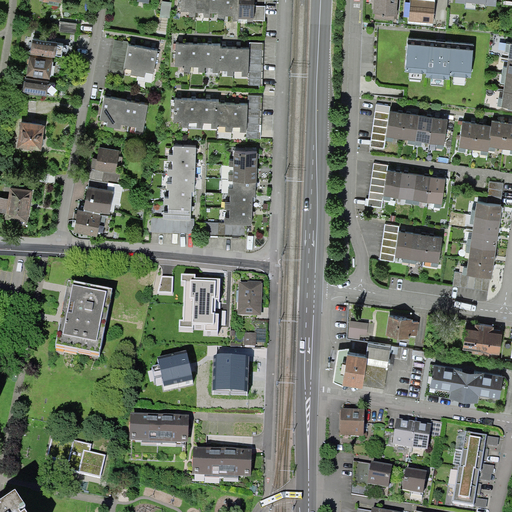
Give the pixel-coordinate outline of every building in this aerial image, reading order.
[(179,0),(179,10),(194,11),(194,0),(179,0)] [(194,0),(194,11),(208,11),(208,0),(194,0)] [(208,0),(208,11),(223,12),(223,0),(208,0)] [(223,15),(237,15),(237,0),(223,0),(223,12),(223,15)] [(237,0),(237,15),(252,16),(252,6),(252,0),(237,0)] [(375,0),(374,17),(393,19),(394,0),(375,0)] [(494,0),(460,0),(465,0),(464,7),(484,8),(485,2),(494,3),(494,0)] [(159,16),(167,17),(169,3),(160,2),(159,16)] [(263,6),(252,6),(252,16),(252,20),(263,21),(263,6)] [(58,22),(57,31),(73,33),(75,24),(58,22)] [(49,38),(40,36),(39,40),(32,39),(29,53),(30,53),(49,56),(52,57),(52,54),(60,55),(61,45),(54,44),(54,42),(49,41),(49,38)] [(448,77),(449,73),(470,75),(472,44),(407,39),(404,69),(425,71),(425,75),(448,77)] [(106,76),(120,78),(122,68),(127,44),(127,43),(112,40),(106,76)] [(174,65),(188,66),(189,43),(175,42),(174,65)] [(188,66),(203,66),(204,44),(189,43),(188,66)] [(248,43),(247,48),(247,71),(246,86),(260,86),(261,43),(248,43)] [(130,69),(129,74),(136,75),(141,47),(127,44),(122,68),(130,69)] [(203,66),(218,67),(218,47),(218,44),(204,44),(203,66)] [(156,49),(141,47),(136,75),(143,76),(144,71),(151,73),(156,49)] [(217,70),(232,70),(233,47),(218,47),(218,67),(217,70)] [(232,70),(247,71),(247,48),(233,47),(232,70)] [(30,53),(25,77),(44,81),(49,56),(30,53)] [(22,95),(44,96),(45,93),(51,94),(53,84),(47,83),(47,81),(44,81),(25,77),(24,77),(21,91),(22,92),(22,95)] [(511,91),(504,90),(501,105),(511,107),(511,91)] [(105,121),(104,126),(111,127),(117,99),(102,96),(98,120),(105,121)] [(260,97),(246,97),(245,104),(245,127),(244,140),(258,140),(260,97)] [(172,121),(186,122),(187,99),(173,98),(172,121)] [(131,101),(117,99),(111,127),(118,128),(119,124),(127,125),(131,101)] [(186,122),(201,122),(202,99),(187,99),(186,122)] [(201,122),(216,123),(216,103),(216,100),(202,99),(201,122)] [(134,126),(134,131),(141,132),(146,104),(131,101),(127,125),(134,126)] [(215,126),(230,126),(231,103),(216,103),(216,123),(215,126)] [(230,126),(245,127),(245,104),(231,103),(230,126)] [(375,104),(374,111),(388,113),(389,111),(389,106),(375,104)] [(374,111),(373,118),(387,120),(388,113),(374,111)] [(403,113),(389,111),(388,113),(387,120),(386,127),(385,134),(400,136),(403,113)] [(418,115),(403,113),(400,136),(414,138),(418,115)] [(432,117),(418,115),(414,138),(429,140),(432,117)] [(446,119),(432,117),(429,140),(443,143),(446,119)] [(373,118),(372,125),(386,127),(387,120),(373,118)] [(506,123),(491,120),(491,126),(488,144),(502,146),(506,123)] [(476,123),(462,121),(458,145),(473,147),(476,123)] [(39,147),(41,144),(42,141),(40,138),(38,138),(40,126),(20,123),(18,133),(16,133),(15,139),(17,139),(16,145),(23,146),(22,149),(29,150),(29,147),(37,148),(37,146),(39,147)] [(491,126),(476,123),(473,147),(487,149),(488,144),(491,126)] [(511,123),(506,123),(502,146),(511,147),(511,123)] [(372,125),(371,132),(385,134),(386,127),(372,125)] [(371,132),(370,139),(384,142),(385,134),(371,132)] [(370,139),(369,147),(383,149),(384,142),(370,139)] [(171,146),(171,160),(193,161),(194,147),(171,146)] [(97,148),(95,161),(91,160),(89,167),(112,171),(113,166),(118,167),(120,158),(115,157),(116,152),(97,148)] [(232,151),(232,166),(254,166),(255,152),(232,151)] [(171,160),(170,175),(193,176),(193,161),(171,160)] [(373,163),(372,170),(386,172),(387,170),(387,165),(373,163)] [(232,166),(231,180),(254,181),(254,166),(232,166)] [(372,170),(371,177),(385,179),(386,172),(372,170)] [(401,172),(387,170),(386,172),(385,179),(384,186),(383,193),(398,195),(401,172)] [(103,174),(89,171),(87,179),(101,181),(103,174)] [(416,174),(401,172),(398,195),(412,197),(416,174)] [(430,176),(416,174),(412,197),(427,199),(430,176)] [(170,175),(170,190),(189,190),(192,191),(193,176),(170,175)] [(444,178),(430,176),(427,199),(441,201),(444,178)] [(371,177),(370,184),(384,186),(385,179),(371,177)] [(231,180),(231,195),(250,196),(253,196),(254,181),(231,180)] [(488,180),(487,188),(502,190),(503,182),(488,180)] [(370,184),(369,191),(383,193),(384,186),(370,184)] [(81,212),(97,215),(98,210),(109,212),(112,191),(86,186),(81,212)] [(10,188),(8,200),(0,198),(0,212),(6,213),(5,218),(23,221),(28,191),(10,188)] [(487,188),(486,195),(501,197),(502,190),(487,188)] [(167,190),(166,204),(189,205),(189,190),(170,190),(167,190)] [(369,191),(368,198),(382,200),(383,193),(369,191)] [(228,195),(227,210),(250,210),(250,196),(231,195),(228,195)] [(486,195),(485,202),(500,204),(501,197),(486,195)] [(368,198),(367,205),(381,207),(382,200),(368,198)] [(477,200),(475,215),(498,218),(500,204),(485,202),(477,200)] [(166,204),(166,219),(188,220),(189,205),(166,204)] [(227,210),(227,224),(245,225),(249,225),(250,210),(227,210)] [(75,211),(72,231),(94,235),(97,215),(81,212),(75,211)] [(475,215),(473,229),(496,233),(498,218),(475,215)] [(149,218),(148,233),(191,235),(192,220),(188,220),(166,219),(149,218)] [(202,223),(201,238),(244,239),(245,225),(227,224),(202,223)] [(384,223),(383,230),(398,233),(398,231),(399,225),(384,223)] [(473,229),(470,244),(494,247),(496,233),(473,229)] [(383,230),(382,238),(397,240),(398,233),(383,230)] [(412,233),(398,231),(398,233),(397,240),(395,247),(394,254),(409,256),(412,233)] [(427,235),(412,233),(409,256),(423,258),(427,235)] [(441,237),(427,235),(423,258),(438,260),(441,237)] [(382,238),(381,245),(395,247),(397,240),(382,238)] [(470,244),(468,258),(492,262),(494,247),(470,244)] [(381,245),(380,252),(394,254),(395,247),(381,245)] [(380,252),(379,259),(393,261),(394,254),(380,252)] [(468,258),(466,273),(490,276),(492,262),(468,258)] [(466,273),(454,271),(452,286),(487,291),(490,276),(466,273)] [(195,274),(181,274),(181,280),(185,280),(184,320),(179,320),(179,327),(193,327),(194,323),(205,324),(205,330),(218,331),(220,279),(195,278),(195,274)] [(173,276),(162,275),(158,292),(172,292),(173,276)] [(261,284),(239,284),(238,316),(260,317),(261,284)] [(112,295),(67,286),(54,350),(99,359),(112,295)] [(408,332),(415,333),(417,321),(410,320),(410,317),(389,314),(386,332),(407,335),(408,332)] [(367,323),(351,321),(349,335),(357,336),(359,328),(367,329),(367,323)] [(463,345),(473,347),(472,351),(480,352),(484,324),(475,323),(475,326),(466,325),(463,345)] [(487,353),(488,349),(498,351),(501,330),(492,329),(492,325),(484,324),(480,352),(487,353)] [(186,350),(157,356),(163,387),(194,379),(186,350)] [(250,355),(214,354),(212,390),(249,391),(250,355)] [(501,374),(433,363),(430,384),(452,387),(451,394),(475,398),(476,391),(498,395),(501,374)] [(340,436),(362,436),(363,414),(341,413),(340,436)] [(187,420),(129,418),(128,442),(140,443),(140,445),(174,446),(174,444),(186,444),(187,420)] [(393,444),(409,447),(413,425),(397,422),(393,444)] [(409,447),(426,449),(429,428),(413,425),(409,447)] [(484,454),(487,435),(466,431),(463,451),(484,454)] [(61,462),(60,469),(100,478),(104,458),(89,454),(90,446),(52,437),(47,458),(61,462)] [(481,472),(484,454),(463,451),(460,469),(480,472),(481,472)] [(251,454),(193,452),(192,476),(204,477),(204,479),(238,480),(238,478),(250,479),(251,454)] [(368,473),(368,465),(353,462),(352,470),(368,473)] [(367,485),(387,488),(391,468),(371,465),(367,485)] [(402,489),(422,492),(425,472),(406,468),(402,489)] [(477,489),(480,472),(460,469),(458,468),(456,486),(477,489)] [(368,481),(368,473),(352,470),(352,478),(368,481)] [(367,489),(368,481),(352,478),(351,486),(367,489)] [(367,497),(367,489),(351,486),(351,494),(367,497)] [(475,500),(477,489),(456,486),(453,503),(474,507),(475,500)] [(475,500),(474,507),(485,509),(486,502),(475,500)]
